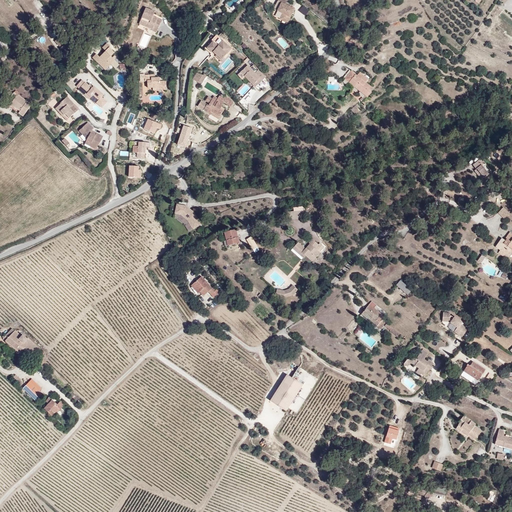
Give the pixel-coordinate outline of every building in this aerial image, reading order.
[(285,0),(280,0),(276,8),(281,10),(281,11),(279,15),(278,16),(288,20),(294,5),(285,1),(285,0)] [(136,21),(154,29),(158,18),(149,14),(151,9),(142,5),(136,21)] [(303,5),(298,10),(305,15),(309,10),(303,5)] [(231,46),(216,33),(210,38),(212,40),(207,46),(212,51),(213,50),(214,49),(216,51),(215,52),(221,58),(224,55),(231,46)] [(71,45),(72,44),(69,40),(66,43),(59,35),(54,39),(61,46),(67,53),(73,47),(71,45)] [(212,51),(207,46),(212,40),(210,38),(204,46),(211,53),(212,51)] [(112,63),(108,58),(113,54),(116,51),(112,46),(114,44),(109,39),(103,45),(106,48),(103,51),(105,53),(102,55),(98,50),(93,54),(102,66),(106,63),(109,66),(112,63)] [(67,53),(61,46),(59,48),(65,55),(67,53)] [(117,60),(113,54),(108,58),(112,63),(117,60)] [(257,75),(248,65),(241,72),(256,87),(260,84),(254,78),(257,75)] [(371,87),(368,84),(366,81),(363,77),(362,74),(355,69),(347,79),(366,95),(361,100),(365,103),(370,96),(372,98),(375,94),(373,92),(373,91),(374,89),(371,87)] [(203,75),(197,73),(193,79),(202,84),(208,74),(205,72),(203,75)] [(153,73),(140,73),(141,78),(145,78),(145,85),(150,85),(150,87),(163,86),(163,79),(157,80),(157,76),(153,76),(153,73)] [(263,80),(257,75),(254,78),(260,84),(263,80)] [(80,77),(74,83),(87,96),(91,92),(95,97),(93,99),(99,105),(105,100),(99,94),(101,92),(92,82),(89,85),(80,77)] [(24,116),(32,104),(19,95),(20,93),(15,90),(13,94),(15,95),(8,106),(14,110),(16,107),(21,111),(19,113),(24,116)] [(198,106),(219,119),(225,111),(220,108),(225,102),(230,106),(234,100),(227,96),(226,99),(220,95),(217,98),(214,96),(212,99),(208,97),(205,101),(208,103),(207,105),(201,101),(198,106)] [(74,113),(69,107),(72,104),(65,96),(56,104),(60,109),(57,111),(61,116),(64,113),(68,118),(74,113)] [(369,106),(374,99),(372,98),(370,96),(365,103),(369,106)] [(69,107),(74,113),(77,110),(72,104),(69,107)] [(236,104),(233,106),(239,112),(242,110),(236,104)] [(360,108),(361,107),(358,104),(353,111),(357,116),(362,111),(360,108)] [(159,129),(161,125),(148,119),(144,129),(154,133),(156,128),(159,129)] [(96,147),(101,138),(95,134),(93,137),(88,134),(90,131),(91,129),(86,123),(76,131),(84,141),(96,147)] [(186,147),(192,128),(184,125),(177,145),(186,147)] [(68,143),(62,137),(59,140),(64,146),(68,143)] [(96,147),(84,141),(82,144),(94,150),(96,147)] [(150,147),(151,143),(133,141),(132,152),(136,153),(135,157),(143,158),(144,155),(145,155),(146,146),(150,147)] [(127,174),(138,175),(139,167),(136,167),(137,164),(128,163),(127,174)] [(489,176),(482,170),(482,169),(476,165),(471,172),(476,176),(477,175),(485,181),(489,176)] [(485,181),(477,175),(476,176),(475,178),(483,184),(485,181)] [(475,196),(479,191),(475,187),(471,192),(475,196)] [(187,206),(176,205),(174,215),(182,216),(189,221),(194,230),(203,225),(195,212),(187,206)] [(510,213),(503,207),(498,213),(504,219),(510,213)] [(306,217),(306,209),(290,209),(290,217),(306,217)] [(239,242),(235,229),(224,231),(228,245),(239,242)] [(511,237),(511,238),(508,235),(502,242),(500,240),(491,249),(506,260),(511,253),(511,237)] [(258,247),(252,237),(247,240),(252,250),(258,247)] [(311,251),(314,247),(315,248),(319,244),(314,238),(310,241),(310,242),(306,246),(299,239),(291,247),(299,254),(302,252),(310,260),(315,256),(311,251)] [(481,264),(486,257),(482,255),(477,261),(481,264)] [(209,289),(217,283),(213,277),(209,274),(202,280),(209,289)] [(209,289),(202,280),(199,282),(206,291),(209,289)] [(410,289),(398,280),(395,284),(406,294),(410,289)] [(219,291),(226,286),(223,283),(217,288),(219,291)] [(406,294),(395,284),(393,286),(405,295),(406,294)] [(292,296),(298,290),(292,285),(287,289),(285,290),(277,289),(276,298),(285,298),(292,296)] [(222,297),(229,292),(225,287),(218,293),(222,297)] [(384,320),(373,310),(376,308),(377,306),(372,302),(363,312),(380,328),(383,325),(397,336),(399,334),(384,320)] [(383,314),(376,308),(373,310),(384,320),(385,319),(381,315),(383,314)] [(463,323),(451,314),(444,313),(443,323),(451,324),(457,329),(453,333),(461,340),(469,331),(462,325),(463,323)] [(41,349),(29,340),(29,339),(24,335),(22,337),(12,329),(4,338),(2,341),(3,342),(3,343),(15,354),(14,356),(21,362),(26,356),(35,363),(37,361),(40,363),(44,359),(38,353),(41,349)] [(431,371),(434,366),(432,364),(432,362),(425,358),(429,353),(423,348),(416,358),(408,358),(403,365),(403,366),(414,366),(418,368),(415,373),(420,376),(421,375),(424,377),(430,370),(431,371)] [(38,353),(44,359),(46,356),(40,350),(38,353)] [(469,364),(472,360),(461,352),(457,356),(469,364)] [(471,365),(468,373),(486,380),(491,368),(478,362),(476,366),(471,365)] [(303,384),(288,374),(271,400),(286,410),(303,384)] [(12,380),(18,385),(20,383),(19,380),(15,376),(12,380)] [(38,385),(31,378),(29,380),(36,387),(38,385)] [(36,387),(29,380),(22,387),(32,397),(39,391),(36,387)] [(58,405),(49,398),(45,403),(48,405),(44,410),(52,418),(55,415),(56,416),(64,407),(60,403),(58,405)] [(477,424),(479,422),(467,412),(464,417),(465,418),(459,426),(463,429),(466,426),(472,430),(470,433),(477,438),(484,429),(477,424)] [(394,439),(398,428),(386,425),(382,436),(394,439)] [(472,430),(466,426),(463,429),(469,434),(470,433),(472,430)] [(511,446),(511,434),(506,433),(507,428),(499,426),(496,443),(511,446)] [(433,491),(445,494),(446,489),(434,486),(433,491)]
